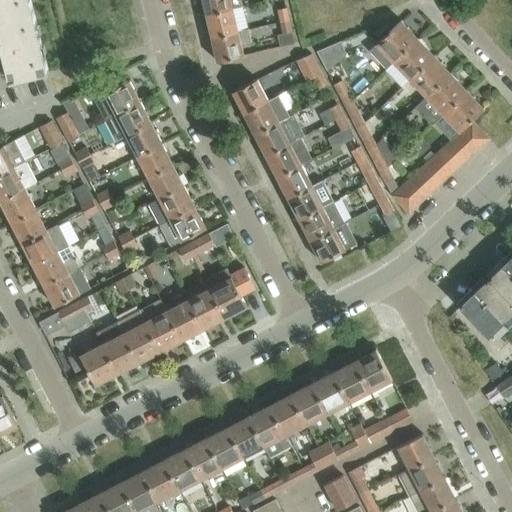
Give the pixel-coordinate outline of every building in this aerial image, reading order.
[(0,0),(0,16),(34,8),(31,0),(0,0)] [(245,5),(243,0),(203,0),(207,14),(233,8),(245,5)] [(291,19),(288,6),(278,8),(281,21),(291,19)] [(49,71),(34,8),(0,16),(0,38),(10,80),(49,71)] [(239,31),(233,8),(207,14),(212,37),(239,31)] [(296,42),(291,19),(281,21),(284,32),(278,34),(281,45),(296,42)] [(388,67),(419,38),(402,20),(371,50),(388,67)] [(245,55),(242,42),(253,40),(250,28),(239,31),(212,37),(218,61),(245,55)] [(419,38),(395,61),(412,78),(436,55),(419,38)] [(328,69),(348,53),(342,40),(318,50),(328,69)] [(324,72),(313,52),(297,60),(308,80),(314,77),(324,72)] [(428,95),(452,72),(436,55),(412,78),(428,95)] [(329,83),(324,72),(314,77),(320,87),(329,83)] [(428,95),(416,107),(432,124),(445,112),(469,90),(452,72),(428,95)] [(114,74),(88,88),(105,120),(117,114),(141,101),(130,80),(120,85),(114,74)] [(270,100),(258,78),(233,91),(244,113),(270,100)] [(354,98),(344,78),(334,83),(345,104),(349,102),(354,98)] [(461,130),(464,127),(473,119),(485,107),(469,90),(445,112),(461,130)] [(270,100),(244,113),(255,134),(281,121),(290,116),(280,95),(270,100)] [(361,111),(354,98),(349,102),(345,104),(351,116),(361,111)] [(117,114),(105,120),(116,141),(127,135),(152,122),(141,101),(117,114)] [(346,115),(339,102),(330,107),(337,119),(346,115)] [(69,112),(57,118),(69,139),(80,133),(69,112)] [(281,121),(255,134),(266,155),(292,143),(306,135),(295,114),(290,116),(281,121)] [(351,125),(346,115),(337,119),(342,130),(351,125)] [(490,137),(473,119),(464,127),(481,145),(490,137)] [(63,142),(52,121),(41,127),(52,148),(63,142)] [(372,134),(366,121),(357,126),(363,138),(372,134)] [(163,143),(152,122),(127,135),(138,156),(163,143)] [(464,127),(461,130),(455,136),(472,154),(481,145),(464,127)] [(472,154),(455,136),(446,144),(463,162),(472,154)] [(0,174),(27,161),(16,139),(0,147),(0,174)] [(174,164),(163,143),(138,156),(149,177),(174,164)] [(302,164),(292,143),(266,155),(277,177),(302,164)] [(378,144),(369,148),(368,148),(380,171),(385,169),(389,165),(378,144)] [(463,162),(446,144),(437,152),(454,170),(463,162)] [(91,154),(87,145),(75,151),(80,160),(91,154)] [(368,157),(361,145),(352,149),(359,162),(368,157)] [(454,170),(437,152),(428,161),(445,179),(454,170)] [(75,162),(70,153),(58,160),(63,168),(75,162)] [(84,167),(95,161),(91,154),(80,160),(84,167)] [(373,167),(368,157),(359,162),(364,172),(373,167)] [(26,188),(38,181),(27,161),(0,174),(0,199),(1,201),(26,188)] [(445,179),(428,161),(419,169),(436,187),(445,179)] [(79,170),(75,162),(63,168),(67,176),(79,170)] [(184,185),(174,164),(149,177),(159,198),(160,198),(184,185)] [(313,184),(302,164),(277,177),(288,198),(313,185),(313,184)] [(400,187),(389,165),(385,169),(380,171),(393,194),(400,187)] [(436,187),(419,169),(410,177),(427,196),(436,187)] [(427,196),(410,177),(401,186),(419,204),(427,196)] [(335,201),(325,179),(324,179),(313,184),(313,185),(288,198),(299,219),(335,201)] [(195,206),(184,185),(160,198),(159,198),(150,202),(160,223),(171,219),(195,206)] [(401,186),(400,187),(393,194),(410,212),(419,204),(401,186)] [(101,202),(113,196),(109,187),(97,193),(101,202)] [(381,204),(390,199),(383,187),(374,192),(381,204)] [(37,208),(26,188),(1,201),(12,222),(37,208)] [(96,204),(91,195),(80,201),(85,210),(96,204)] [(105,209),(117,203),(113,196),(101,202),(105,209)] [(395,210),(390,199),(381,204),(386,214),(395,210)] [(310,240),(346,222),(335,201),(299,219),(310,240)] [(100,212),(96,204),(85,210),(89,218),(100,212)] [(171,219),(161,224),(172,245),(182,240),(206,227),(195,206),(171,219)] [(48,229),(37,208),(12,222),(23,243),(48,229)] [(357,244),(346,222),(310,240),(322,262),(347,249),(357,244)] [(69,245),(58,224),(48,229),(23,243),(34,264),(69,245)] [(135,238),(131,229),(118,235),(123,244),(135,238)] [(193,256),(216,244),(210,232),(187,244),(193,256)] [(118,246),(113,238),(102,243),(106,252),(118,246)] [(139,246),(135,238),(123,244),(127,251),(139,246)] [(193,256),(187,244),(179,248),(186,260),(193,256)] [(80,266),(69,245),(34,264),(44,285),(80,266)] [(122,254),(118,246),(106,252),(110,260),(122,254)] [(511,251),(502,261),(511,271),(511,251)] [(159,273),(153,261),(145,265),(151,277),(159,273)] [(511,271),(502,261),(487,275),(511,300),(511,271)] [(92,287),(80,266),(44,285),(56,306),(92,287)] [(227,267),(205,279),(210,288),(225,317),(247,306),(242,295),(256,288),(246,269),(232,276),(227,267)] [(138,284),(132,272),(123,277),(129,288),(138,284)] [(511,320),(511,300),(487,275),(473,289),(507,325),(511,320)] [(129,288),(123,277),(115,280),(121,292),(129,288)] [(225,317),(210,288),(189,299),(204,329),(225,317)] [(507,325),(473,289),(457,303),(492,340),(507,325)] [(93,305),(89,296),(80,300),(85,309),(93,305)] [(182,340),(167,310),(161,297),(139,309),(161,351),(182,340)] [(204,329),(189,299),(167,310),(182,340),(204,329)] [(85,309),(80,300),(59,311),(68,330),(90,319),(85,309)] [(161,351),(139,309),(118,320),(139,362),(161,351)] [(118,320),(96,331),(103,344),(118,373),(139,362),(118,320)] [(118,373),(103,344),(81,355),(96,385),(118,373)] [(393,380),(377,349),(375,350),(375,351),(356,361),(371,391),(393,380)] [(371,391),(356,361),(334,372),(350,402),(371,391)] [(497,362),(487,370),(493,379),(504,372),(497,362)] [(350,402),(334,372),(313,383),(329,413),(350,402)] [(504,396),(511,390),(511,375),(497,386),(504,396)] [(329,413),(313,383),(292,394),(307,424),(329,413)] [(307,424),(292,394),(271,406),(286,435),(287,434),(307,424)] [(0,433),(18,424),(3,395),(0,396),(0,433)] [(286,435),(271,406),(250,417),(265,447),(266,446),(271,456),(293,445),(287,434),(286,435)] [(392,431),(414,420),(408,409),(386,420),(392,431)] [(265,447),(250,417),(228,428),(244,458),(265,447)] [(392,431),(386,420),(376,425),(382,437),(392,431)] [(372,442),(361,422),(350,427),(357,439),(345,444),(350,453),(372,442)] [(244,458),(228,428),(207,439),(223,469),(244,458)] [(434,455),(423,433),(399,446),(409,468),(410,468),(434,455)] [(223,469),(207,439),(186,450),(202,480),(223,469)] [(329,465),(350,453),(345,444),(335,450),(329,439),(318,445),(329,465)] [(329,465),(318,445),(308,450),(314,460),(302,466),(307,476),(329,465)] [(202,480),(186,450),(165,461),(180,491),(202,480)] [(445,477),(434,455),(410,468),(409,468),(399,473),(410,494),(445,477)] [(180,491),(165,461),(144,472),(159,502),(180,491)] [(286,487),(307,476),(302,466),(281,477),(286,487)] [(139,511),(159,502),(144,472),(123,483),(137,511),(139,511)] [(356,500),(343,474),(324,484),(338,509),(356,500)] [(265,498),(286,487),(281,477),(260,488),(265,498)] [(370,488),(364,477),(354,482),(360,493),(370,488)] [(428,511),(456,498),(445,477),(410,494),(419,511),(428,511)] [(137,511),(123,483),(101,494),(110,511),(137,511)] [(265,498),(260,488),(250,494),(254,503),(265,498)] [(375,511),(381,509),(370,488),(360,493),(370,511),(375,511)] [(110,511),(101,494),(82,504),(81,503),(80,504),(83,511),(110,511)] [(254,511),(276,511),(282,509),(275,497),(253,509),(254,511)] [(462,511),(456,498),(428,511),(462,511)]
